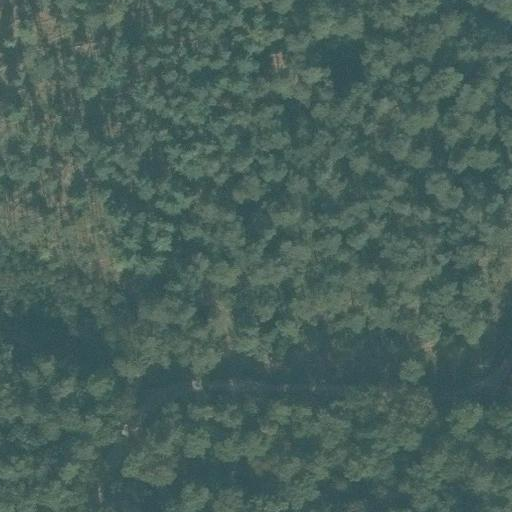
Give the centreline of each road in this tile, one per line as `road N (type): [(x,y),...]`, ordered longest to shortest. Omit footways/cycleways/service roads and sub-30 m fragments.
road 1 (track): [(145,400),(189,387),(495,395),(511,355)]
road 2 (track): [(145,400),(0,320)]
road 3 (track): [(80,511),(145,400)]
